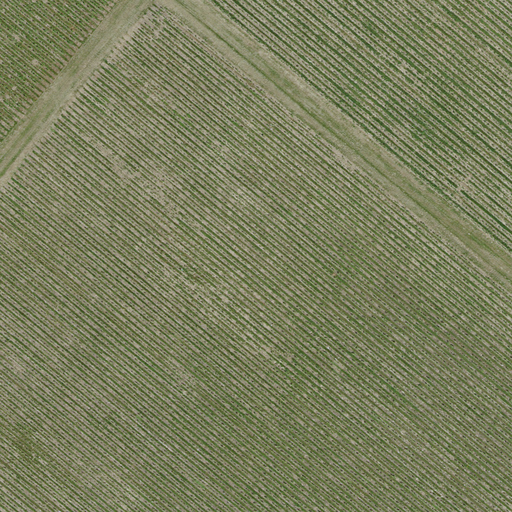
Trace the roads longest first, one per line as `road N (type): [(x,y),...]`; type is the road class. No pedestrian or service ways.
road 1 (track): [(511,274),(185,0)]
road 2 (track): [(0,167),(138,0)]
